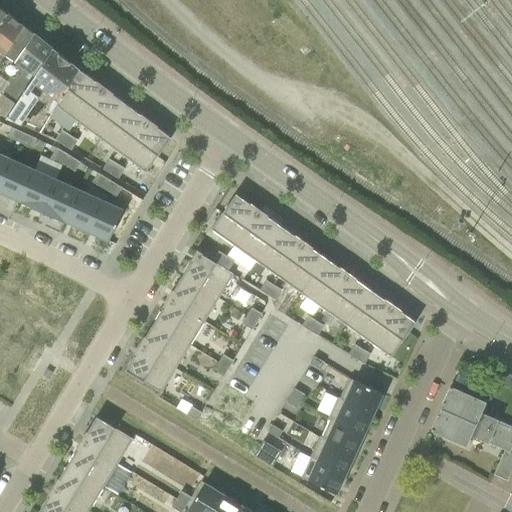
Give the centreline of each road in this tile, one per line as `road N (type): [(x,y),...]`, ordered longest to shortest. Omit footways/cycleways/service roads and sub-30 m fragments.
road 1 (track): [(242,68),(371,125),(511,252)]
road 2 (unclassified): [(462,310),(232,138)]
road 3 (residential): [(2,511),(129,302)]
road 4 (unclassified): [(232,138),(46,0)]
road 5 (residential): [(369,511),(462,310)]
road 6 (residential): [(129,302),(232,138)]
road 7 (residential): [(0,236),(129,302)]
